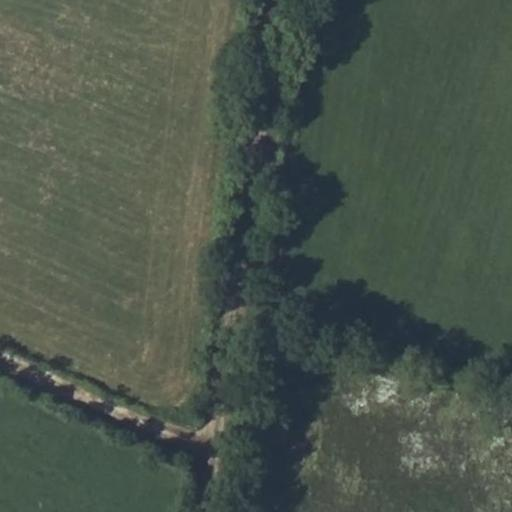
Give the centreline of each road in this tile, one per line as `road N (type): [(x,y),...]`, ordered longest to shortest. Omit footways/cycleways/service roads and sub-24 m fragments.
road 1 (track): [(284,0),(207,511)]
road 2 (track): [(216,459),(0,362)]
